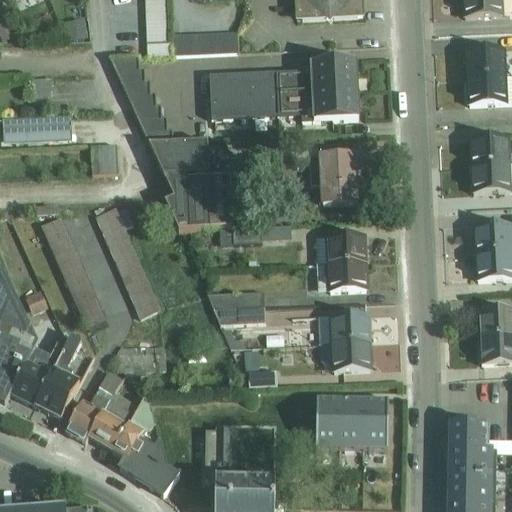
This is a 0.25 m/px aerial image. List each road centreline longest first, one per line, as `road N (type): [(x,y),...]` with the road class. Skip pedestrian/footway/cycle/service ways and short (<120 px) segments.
road 1 (residential): [(421,511),(424,378),(408,0)]
road 2 (secondary): [(128,511),(0,450)]
